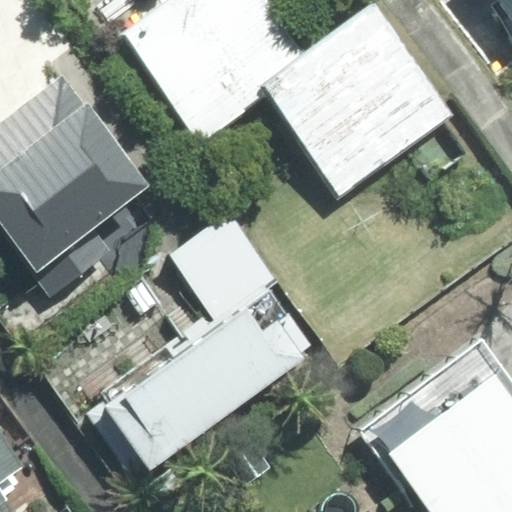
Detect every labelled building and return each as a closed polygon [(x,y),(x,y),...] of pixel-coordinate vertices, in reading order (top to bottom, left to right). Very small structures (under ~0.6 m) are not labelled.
[(433,118),(348,7),(291,51),(250,0),(156,0),(106,39),(190,148),(242,107),(318,206),(433,118)] [(511,0),(464,0),(511,59),(511,0)] [(118,188),(3,50),(0,52),(0,280),(3,284),(118,188)] [(302,345),(205,215),(146,258),(192,320),(75,407),(126,475),(302,345)] [(511,511),(511,422),(475,371),(430,402),(418,385),(383,410),(398,431),(364,456),(403,511),(511,511)] [(0,511),(32,511),(0,468),(0,511)]
